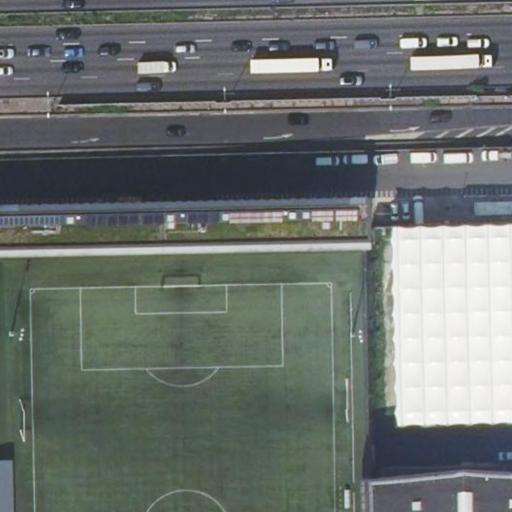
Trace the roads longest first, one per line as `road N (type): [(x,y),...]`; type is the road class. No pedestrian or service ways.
road 1 (trunk): [(0,135),(511,124)]
road 2 (trunk): [(0,69),(511,60)]
